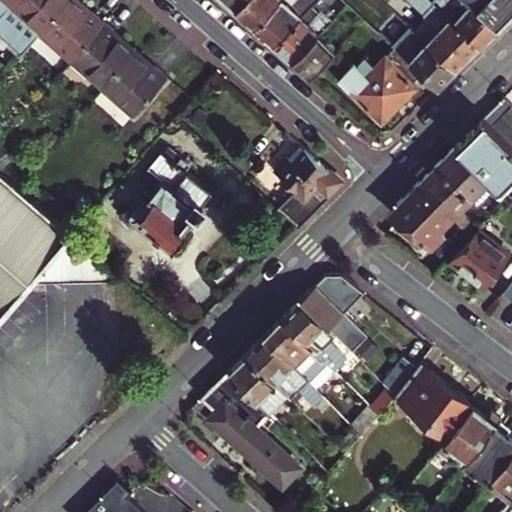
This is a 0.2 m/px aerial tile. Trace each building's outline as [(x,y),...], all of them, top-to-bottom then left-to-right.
[(0,0),(0,13),(10,3),(12,0),(0,0)] [(44,25),(66,0),(12,0),(10,3),(0,13),(0,25),(25,48),(41,29),(44,25)] [(72,58),(108,17),(96,6),(93,10),(81,0),(66,0),(44,25),(56,36),(53,40),(72,58)] [(96,6),(89,0),(81,0),(93,10),(96,6)] [(240,0),(235,7),(254,24),(275,0),(240,0)] [(275,0),(254,24),(275,42),(304,9),(312,0),(290,0),(289,0),(275,0)] [(425,17),(415,27),(458,66),(472,52),(483,41),(438,0),(411,0),(422,11),(425,17)] [(438,0),(483,41),(491,33),(500,24),(473,0),(438,0)] [(511,0),(473,0),(500,24),(511,11),(511,0)] [(275,42),(292,57),(324,24),(335,13),(328,6),(324,10),(319,5),(310,15),(304,9),(275,42)] [(394,43),(396,45),(415,27),(401,15),(384,34),(394,43)] [(94,69),(107,80),(136,47),(117,31),(120,27),(108,17),(72,58),(91,74),(94,69)] [(292,57),(310,72),(334,48),(326,40),(331,31),(324,24),(292,57)] [(44,25),(41,29),(53,40),(56,36),(44,25)] [(139,44),(120,27),(117,31),(136,47),(139,44)] [(458,66),(415,27),(396,45),(424,70),(439,84),(449,75),(458,66)] [(396,45),(394,43),(377,62),(367,53),(359,61),(356,59),(341,75),(385,115),(419,82),(416,79),(424,70),(396,45)] [(139,44),(136,47),(155,64),(158,60),(139,44)] [(169,70),(158,60),(155,64),(136,47),(107,80),(118,90),(114,95),(133,111),(169,70)] [(94,69),(91,74),(103,84),(107,80),(94,69)] [(103,84),(114,95),(118,90),(107,80),(103,84)] [(511,102),(492,121),(511,140),(511,102)] [(502,184),(511,173),(511,140),(492,121),(486,115),(460,141),(502,184)] [(504,185),(502,184),(460,141),(440,161),(473,194),(485,181),(497,192),(504,185)] [(302,142),(289,154),(296,161),(308,148),(302,142)] [(193,223),(189,220),(196,211),(201,211),(206,203),(206,198),(214,187),(187,167),(193,159),(183,151),(177,158),(162,147),(149,163),(164,174),(151,192),(145,188),(129,208),(129,216),(136,218),(142,216),(177,243),(193,223)] [(343,179),(308,148),(296,161),(289,154),(276,167),(284,175),(281,178),(289,186),(294,186),(279,201),(301,220),(323,199),(343,179)] [(460,206),(473,194),(440,161),(421,180),(458,217),(465,224),(472,217),(460,206)] [(75,233),(0,167),(0,317),(35,277),(75,233)] [(450,224),(458,217),(421,180),(420,179),(401,204),(400,217),(434,244),(446,231),(441,225),(447,220),(450,224)] [(451,257),(486,284),(511,252),(480,228),(475,234),(451,257)] [(123,274),(75,233),(35,277),(123,274)] [(301,297),(340,337),(352,349),(368,334),(345,311),(366,291),(340,271),(329,272),(304,295),(301,297)] [(340,337),(301,297),(283,315),(336,369),(347,358),(333,344),(340,337)] [(319,387),(336,369),(283,315),(266,332),(319,387)] [(326,395),(319,387),(266,332),(248,350),(288,392),(293,396),(303,386),(319,402),(326,395)] [(271,409),(288,392),(248,350),(230,367),(271,409)] [(394,395),(447,436),(474,402),(422,362),(395,393),(394,395)] [(302,463),(258,423),(271,409),(230,367),(203,394),(217,407),(209,415),(284,482),(302,463)] [(371,405),(379,412),(394,395),(395,393),(388,386),(371,405)] [(464,464),(467,460),(501,416),(503,413),(492,405),(487,412),(474,402),(447,436),(446,438),(459,448),(454,455),(464,464)] [(355,424),(362,432),(379,412),(371,405),(369,403),(353,422),(355,424)] [(467,460),(491,479),(511,451),(511,430),(507,427),(510,423),(501,416),(467,460)] [(339,443),(346,450),(362,432),(355,424),(339,443)] [(454,455),(459,448),(446,438),(441,445),(454,455)] [(490,480),(511,497),(511,496),(511,451),(491,479),(490,480)] [(146,511),(114,482),(86,511),(146,511)] [(147,511),(166,511),(167,511),(148,493),(138,504),(147,511)] [(511,511),(511,496),(511,497),(499,511),(511,511)]
